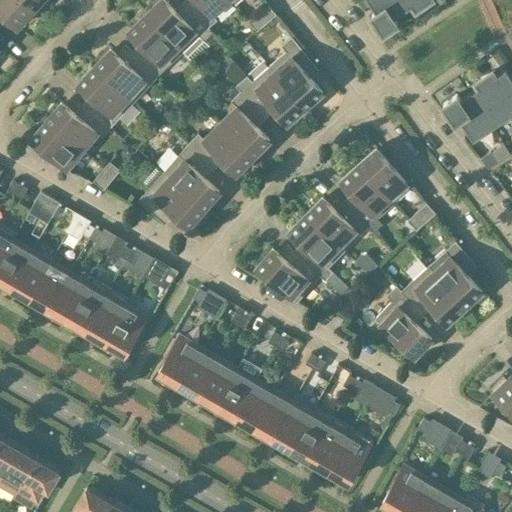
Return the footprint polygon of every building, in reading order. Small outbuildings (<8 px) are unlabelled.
[(0,0),(0,8),(18,25),(21,21),(24,24),(37,10),(25,0),(0,0)] [(25,0),(37,10),(46,0),(25,0)] [(162,0),(158,0),(146,12),(183,50),(200,34),(205,39),(214,31),(191,7),(183,16),(167,0),(163,0),(163,1),(162,0)] [(217,18),(213,13),(227,0),(199,0),(191,7),(214,31),(209,26),(217,18)] [(403,10),(396,0),(369,0),(376,10),(372,13),(384,31),(398,22),(394,17),(403,10)] [(425,3),(422,0),(396,0),(403,10),(413,4),(416,9),(425,3)] [(268,3),(249,19),(257,29),(276,13),(268,3)] [(158,74),(183,50),(146,12),(132,26),(134,29),(132,31),(149,49),(140,57),(158,74)] [(286,49),(269,64),(305,104),(320,91),(317,88),(320,86),(304,67),(313,60),(292,35),(282,44),(286,49)] [(109,49),(95,64),(134,100),(158,74),(140,57),(132,66),(114,49),(112,52),(109,49)] [(100,100),(92,109),(110,126),(134,100),(95,64),(82,79),(84,81),(82,84),(100,100)] [(290,118),(305,104),(269,64),(252,80),(247,74),(237,84),(259,107),(269,99),(285,117),(287,115),(290,118)] [(485,75),(511,114),(511,112),(511,75),(506,67),(496,74),(493,69),(485,75)] [(490,128),(511,114),(485,75),(476,81),(479,86),(467,94),(490,128)] [(237,104),(220,121),(253,153),(267,139),(265,136),(267,134),(250,117),(259,107),(237,84),(236,84),(241,89),(232,99),(237,104)] [(474,139),(490,128),(467,94),(460,98),(457,93),(444,103),(455,120),(459,117),(474,139)] [(103,135),(110,126),(92,109),(84,118),(65,103),(63,105),(60,103),(47,118),(83,148),(97,130),(103,135)] [(67,166),(83,148),(47,118),(34,134),(37,136),(35,139),(67,166)] [(239,167),(253,153),(220,121),(204,137),(199,132),(188,142),(207,159),(216,150),(234,167),(236,165),(239,167)] [(188,142),(164,170),(204,205),(217,190),(214,188),(217,185),(198,169),(207,159),(188,142)] [(128,143),(124,147),(124,153),(129,157),(135,149),(128,143)] [(491,151),(482,157),(488,167),(497,160),(510,152),(505,144),(492,152),(491,151)] [(374,148),(359,162),(394,201),(395,201),(390,195),(407,180),(379,149),(377,151),(374,148)] [(110,160),(105,166),(115,174),(120,168),(110,160)] [(377,217),(394,201),(359,162),(344,175),(347,178),(344,180),(360,199),(351,206),(374,230),(382,222),(377,217)] [(105,166),(94,179),(104,188),(115,174),(105,166)] [(191,221),(204,205),(164,170),(138,199),(158,215),(167,205),(185,221),(188,218),(191,221)] [(8,189),(15,193),(21,182),(14,179),(8,189)] [(28,187),(21,182),(15,193),(22,197),(28,187)] [(321,197),(307,212),(345,250),(345,249),(340,244),(355,228),(361,233),(368,225),(373,230),(374,230),(351,206),(343,214),(326,198),(323,200),(321,197)] [(45,210),(52,215),(58,204),(51,200),(45,210)] [(427,202),(408,218),(417,228),(435,211),(427,202)] [(65,208),(58,204),(52,215),(59,219),(65,208)] [(30,211),(26,217),(33,221),(37,215),(30,211)] [(310,248),(302,256),(326,279),(333,271),(328,266),(345,250),(307,212),(292,226),(295,229),(293,231),(310,248)] [(17,232),(0,222),(0,261),(13,238),(17,232)] [(83,232),(90,236),(96,226),(89,222),(83,232)] [(102,230),(96,226),(90,236),(96,240),(102,230)] [(12,284),(32,249),(13,238),(0,261),(0,280),(3,282),(4,280),(12,284)] [(429,264),(464,304),(479,290),(477,287),(479,285),(463,267),(472,259),(456,239),(446,249),(451,254),(434,269),(429,264)] [(120,254),(127,258),(133,248),(126,243),(120,254)] [(140,252),(133,248),(127,258),(134,262),(140,252)] [(51,260),(32,249),(12,284),(19,289),(18,291),(29,297),(51,260)] [(325,279),(326,279),(302,256),(295,265),(277,249),(274,251),(271,249),(260,262),(262,264),(260,267),(297,300),(320,274),(325,279)] [(42,302),(49,306),(70,271),(51,260),(29,297),(40,304),(42,302)] [(396,284),(419,307),(428,299),(444,317),(447,315),(449,317),(464,304),(429,264),(402,289),(396,284)] [(384,284),(388,279),(377,268),(373,273),(384,284)] [(169,269),(164,279),(170,283),(176,273),(169,269)] [(67,319),(92,275),(91,275),(87,281),(70,271),(49,306),(57,311),(55,313),(67,319)] [(111,286),(92,275),(67,319),(78,326),(79,323),(86,328),(111,286)] [(411,316),(419,307),(396,284),(387,294),(392,299),(376,316),(412,350),(414,348),(417,350),(429,338),(426,335),(429,332),(411,316)] [(104,341),(129,297),(111,286),(86,328),(94,332),(93,334),(104,341)] [(200,286),(194,297),(201,301),(207,290),(200,286)] [(130,297),(129,297),(104,341),(115,347),(116,345),(125,350),(146,315),(126,304),(130,297)] [(217,298),(211,309),(218,313),(224,302),(217,298)] [(237,308),(231,318),(238,322),(244,312),(243,312),(237,308)] [(244,312),(238,322),(245,326),(251,316),(244,312)] [(344,319),(337,315),(333,321),(341,325),(344,319)] [(274,330),(268,340),(275,344),(281,334),(281,333),(274,330)] [(167,377),(178,383),(199,345),(179,334),(159,370),(168,375),(167,377)] [(281,334),(275,344),(282,348),(288,338),(281,334)] [(199,345),(178,383),(189,390),(190,388),(198,392),(218,356),(199,345)] [(312,351),(306,362),(313,366),(319,355),(318,355),(312,351)] [(319,355),(313,366),(320,370),(326,359),(319,355)] [(237,367),(218,356),(198,392),(205,396),(204,398),(215,405),(237,367)] [(237,367),(215,405),(226,411),(228,409),(235,414),(256,377),(237,367)] [(349,373),(343,383),(350,388),(356,377),(349,373)] [(507,378),(504,375),(491,387),(494,390),(493,391),(511,410),(511,374),(507,378)] [(274,388),(256,377),(235,414),(243,418),(241,420),(253,427),(274,388)] [(356,377),(350,388),(357,391),(363,381),(356,377)] [(274,388),(253,427),(264,433),(265,431),(272,435),(293,399),(274,388)] [(311,409),(293,399),(272,435),(280,440),(279,442),(290,448),(315,404),(314,404),(311,409)] [(394,399),(388,409),(395,413),(401,403),(394,399)] [(315,404),(290,448),(301,455),(302,452),(310,457),(334,415),(315,404)] [(335,415),(334,415),(310,457),(318,461),(316,463),(328,470),(353,426),(352,425),(348,432),(331,422),(335,415)] [(424,416),(418,427),(425,431),(431,420),(424,416)] [(353,426),(328,470),(339,476),(340,474),(349,479),(373,437),(353,426)] [(0,474),(0,476),(19,443),(8,436),(7,439),(0,434),(0,473),(0,474)] [(461,438),(455,448),(462,452),(468,442),(461,438)] [(468,442),(462,452),(469,456),(475,446),(469,442),(468,442)] [(0,482),(16,492),(37,456),(29,451),(30,449),(19,443),(0,476),(0,482)] [(45,460),(37,456),(16,492),(17,492),(21,486),(38,496),(45,484),(49,486),(59,468),(55,466),(56,464),(46,458),(45,460)] [(499,460),(493,470),(500,474),(506,464),(499,460)] [(391,506),(400,511),(402,511),(424,476),(404,464),(383,499),(392,504),(391,506)] [(427,511),(443,487),(424,476),(402,511),(427,511)] [(100,511),(109,497),(102,493),(103,491),(92,485),(91,487),(87,485),(77,502),(81,505),(76,511),(100,511)] [(461,497),(443,487),(427,511),(452,511),(465,491),(464,491),(461,497)] [(479,511),(485,503),(465,491),(452,511),(479,511)] [(117,502),(109,497),(100,511),(125,511),(129,506),(118,500),(117,502)]
